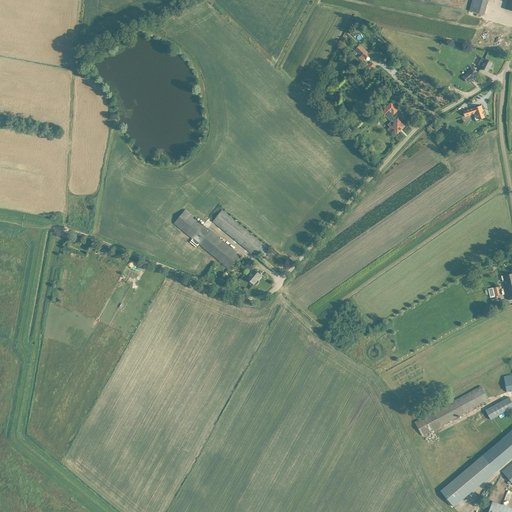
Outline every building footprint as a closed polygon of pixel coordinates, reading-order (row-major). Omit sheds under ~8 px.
[(472,0),(469,11),(484,14),(487,0),(472,0)] [(356,44),(353,47),(361,55),(359,58),(362,61),(361,63),(366,67),(367,67),(370,70),(373,67),(375,65),(371,62),(369,64),(364,60),(369,54),(359,45),(358,46),(356,44)] [(481,57),(479,61),(483,63),(481,68),(487,71),(490,66),(491,67),(492,63),(485,60),(481,57)] [(468,71),(463,77),(467,82),(475,75),(470,70),(468,71)] [(391,103),(382,112),(391,122),(388,124),(391,127),(389,130),(392,133),(394,130),(397,133),(404,126),(397,119),(399,117),(396,115),(394,118),(392,116),(393,114),(394,115),(398,110),(391,103)] [(463,111),(464,116),(465,117),(477,113),(479,119),(485,118),(482,111),(483,110),(481,105),(474,108),(474,107),(463,111)] [(174,223),(211,254),(230,269),(241,256),(185,210),(174,223)] [(222,210),(213,221),(212,222),(254,255),(253,256),(254,256),(256,254),(261,258),(263,255),(265,257),(267,254),(265,253),(269,248),(222,210)] [(250,261),(247,265),(246,266),(250,270),(249,271),(248,272),(248,274),(250,275),(247,278),(250,281),(254,284),(257,281),(256,280),(260,275),(254,270),(252,268),(255,265),(250,261)] [(511,273),(510,274),(502,275),(503,281),(506,280),(507,284),(504,285),(508,300),(511,298),(511,273)] [(494,287),(490,288),(488,289),(490,297),(500,295),(498,286),(494,287)] [(481,386),(415,422),(422,436),(489,400),(481,386)] [(511,402),(509,397),(485,410),(490,420),(506,411),(508,414),(511,411),(511,402)] [(511,430),(482,455),(440,490),(454,507),(496,472),(495,471),(511,456),(511,430)] [(511,463),(502,472),(511,482),(511,463)] [(511,511),(511,508),(493,501),(488,511),(511,511)]
